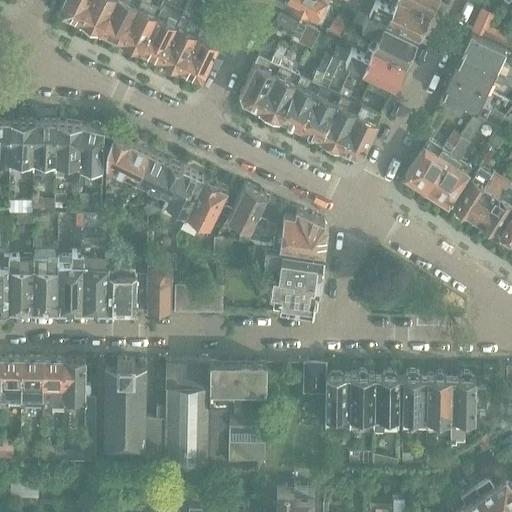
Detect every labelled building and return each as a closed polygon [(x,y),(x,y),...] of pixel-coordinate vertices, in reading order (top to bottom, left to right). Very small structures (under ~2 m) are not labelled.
[(61,12),(79,20),(88,0),(61,0),(59,5),(61,12)] [(100,31),(100,30),(114,0),(88,0),(79,20),(79,21),(100,31)] [(114,0),(100,30),(121,40),(137,6),(125,0),(114,0)] [(140,0),(137,6),(121,40),(121,41),(140,50),(141,49),(157,15),(144,9),(148,0),(140,0)] [(163,0),(157,15),(141,49),(159,57),(178,16),(169,11),(172,4),(170,3),(171,0),(163,0)] [(331,0),(285,0),(284,5),(321,23),(331,0)] [(363,0),(361,6),(418,33),(429,9),(410,0),(393,0),(392,4),(383,0),(363,0)] [(410,0),(429,9),(433,0),(410,0)] [(220,17),(228,22),(233,12),(225,7),(220,17)] [(294,31),(299,21),(280,12),(275,22),(294,31)] [(378,33),(373,44),(405,59),(417,36),(369,13),(363,26),(378,33)] [(480,13),(473,28),(481,32),(482,32),(486,23),(489,17),(480,13)] [(160,59),(179,69),(200,26),(178,16),(159,57),(161,58),(160,59)] [(341,37),(346,27),(330,20),(325,30),(341,37)] [(511,45),(511,35),(486,23),(482,32),(511,45)] [(320,31),(307,25),(302,34),(315,40),(320,31)] [(197,77),(204,74),(222,37),(200,26),(179,69),(180,69),(181,68),(197,77)] [(472,32),(462,52),(511,76),(511,65),(501,61),(507,49),(472,32)] [(272,59),(259,53),(240,91),(243,99),(259,106),(280,63),(288,46),(280,42),(272,59)] [(394,83),(405,59),(373,44),(367,56),(352,49),(350,52),(346,60),(394,83)] [(333,55),(299,125),(320,135),(340,92),(329,86),(342,59),(346,60),(350,52),(337,46),(333,55)] [(300,73),(279,116),(299,125),(333,55),(326,52),(313,80),(300,73)] [(511,76),(462,52),(453,73),(488,89),(493,77),(511,86),(511,76)] [(280,63),(259,106),(279,116),(300,73),(280,63)] [(340,92),(320,135),(340,145),(361,102),(349,96),(352,89),(350,88),(358,71),(351,68),(340,92)] [(453,73),(443,93),(465,104),(477,109),(487,115),(500,121),(505,112),(482,101),(488,89),(453,73)] [(392,87),(372,77),(367,87),(388,97),(392,87)] [(438,103),(438,105),(460,115),(460,113),(465,104),(443,93),(438,103)] [(380,112),(361,102),(340,145),(356,153),(362,150),(363,150),(380,112)] [(461,158),(487,115),(477,109),(462,134),(426,190),(435,195),(436,199),(441,201),(444,201),(447,203),(472,165),(461,158)] [(0,164),(12,165),(12,156),(13,118),(0,117),(0,164)] [(22,165),(35,165),(36,119),(13,118),(12,156),(22,156),(22,165)] [(57,119),(36,119),(35,165),(35,177),(42,178),(42,165),(58,166),(59,120),(57,119)] [(67,168),(81,168),(82,122),(59,120),(58,166),(58,173),(67,173),(67,168)] [(90,124),(82,122),(81,168),(81,171),(104,172),(104,127),(102,127),(100,122),(94,120),(90,124)] [(511,124),(504,120),(499,129),(505,133),(511,124)] [(107,163),(136,177),(149,148),(130,139),(114,131),(107,129),(107,163)] [(416,184),(426,190),(462,134),(455,130),(444,147),(429,137),(411,166),(410,166),(408,169),(408,170),(405,176),(408,178),(408,181),(414,184),(416,184)] [(149,148),(136,177),(169,193),(183,165),(183,164),(169,157),(168,158),(149,148)] [(178,207),(186,211),(204,175),(183,165),(169,193),(167,199),(162,208),(162,209),(174,216),(178,207)] [(463,213),(473,220),(500,178),(480,166),(455,204),(455,208),(457,209),(459,212),(461,214),(463,213)] [(204,174),(204,175),(186,211),(182,219),(206,231),(228,187),(219,182),(219,181),(218,181),(216,176),(211,173),(206,175),(204,174)] [(496,230),(511,204),(511,185),(500,178),(473,220),(484,226),(485,229),(487,230),(491,230),(493,232),(496,230)] [(250,225),(267,191),(244,180),(226,218),(239,225),(241,221),(250,225)] [(281,211),(287,202),(271,194),(262,215),(271,219),(276,210),(281,211)] [(162,208),(167,199),(158,195),(154,204),(162,208)] [(121,208),(125,198),(107,198),(107,207),(121,208)] [(272,244),(324,251),(328,226),(324,219),(296,206),(295,213),(284,211),(282,225),(275,224),(272,244)] [(35,209),(18,209),(17,222),(35,222),(35,209)] [(108,254),(108,243),(108,211),(84,211),(83,224),(81,228),(81,250),(83,250),(82,308),(107,308),(108,261),(108,254)] [(511,211),(499,232),(500,238),(506,242),(511,241),(511,211)] [(249,240),(252,234),(244,230),(239,239),(249,240)] [(215,254),(224,254),(225,238),(215,237),(215,254)] [(279,260),(277,272),(321,278),(324,255),(266,247),(267,243),(254,241),(252,255),(265,257),(265,258),(279,260)] [(59,254),(58,307),(82,308),(83,250),(81,250),(73,250),(73,254),(59,254)] [(2,260),(0,260),(0,306),(9,307),(10,253),(2,253),(2,260)] [(10,253),(9,307),(34,307),(34,264),(18,264),(18,253),(10,253)] [(34,264),(34,307),(58,307),(59,254),(58,254),(58,253),(34,253),(34,264)] [(135,308),(136,270),(113,270),(114,261),(108,261),(107,308),(135,308)] [(147,261),(147,271),(147,308),(171,308),(171,261),(147,261)] [(240,276),(241,267),(229,265),(228,274),(240,276)] [(136,270),(135,308),(147,308),(147,271),(136,270)] [(274,305),(312,311),(317,307),(318,299),(314,295),(315,291),(319,291),(321,278),(277,272),(273,271),(271,284),(267,283),(266,288),(271,289),(276,290),(274,305)] [(186,308),(186,283),(175,283),(175,308),(186,308)] [(197,283),(186,283),(186,308),(197,308),(197,283)] [(197,283),(197,308),(208,308),(208,283),(197,283)] [(219,283),(208,283),(208,308),(218,308),(219,283)] [(21,404),(22,355),(1,355),(0,404),(21,404)] [(43,400),(43,356),(22,355),(21,404),(21,412),(31,412),(31,399),(43,400)] [(64,408),(64,356),(43,356),(43,400),(43,417),(51,417),(51,407),(64,408)] [(86,356),(64,356),(64,408),(96,408),(96,398),(85,398),(86,395),(89,395),(91,392),(91,387),(89,385),(86,385),(86,356)] [(146,364),(135,364),(135,357),(118,356),(118,364),(106,364),(106,373),(105,373),(105,374),(106,374),(106,388),(105,388),(105,389),(106,389),(106,402),(105,402),(105,404),(105,417),(104,417),(104,418),(105,418),(105,433),(104,433),(104,435),(105,435),(104,450),(107,450),(107,462),(144,463),(145,443),(145,405),(146,405),(146,403),(145,403),(146,390),(147,390),(147,389),(146,388),(146,376),(147,376),(147,374),(146,374),(146,364)] [(208,463),(210,358),(166,357),(165,431),(157,431),(156,443),(145,443),(144,463),(191,463),(191,472),(208,472),(208,463)] [(233,458),(258,459),(265,459),(266,359),(210,358),(208,463),(233,458)] [(326,371),(326,360),(304,359),(304,388),(325,388),(326,371)] [(325,421),(350,422),(351,372),(343,372),(340,368),(332,368),(328,371),(326,371),(325,388),(325,421)] [(374,422),(375,373),(375,372),(367,372),(365,368),(361,368),(358,372),(351,372),(350,422),(374,422)] [(382,373),(375,373),(374,422),(374,430),(383,430),(384,422),(398,423),(399,373),(397,373),(393,369),(386,369),(382,373)] [(402,373),(401,423),(427,423),(428,373),(420,373),(417,369),(409,369),(405,373),(402,373)] [(450,423),(451,374),(451,373),(444,373),(441,370),(438,370),(435,373),(428,373),(427,423),(450,423)] [(459,374),(451,374),(450,423),(450,452),(464,442),(465,417),(474,417),(474,403),(485,403),(486,382),(476,382),(476,374),(474,374),(470,370),(462,370),(459,373),(459,374)] [(491,439),(485,430),(475,437),(481,446),(491,439)] [(342,460),(350,460),(357,460),(357,444),(343,444),(342,460)] [(426,460),(436,460),(436,451),(426,451),(426,460)] [(85,462),(85,453),(63,453),(63,461),(85,462)] [(442,457),(428,466),(443,467),(444,472),(449,468),(442,457)] [(258,477),(264,477),(271,478),(272,467),(265,467),(265,459),(258,459),(258,477)] [(488,474),(474,483),(493,511),(511,511),(511,485),(510,484),(511,479),(509,476),(505,476),(503,473),(492,480),(488,474)] [(148,481),(147,506),(164,506),(164,481),(148,481)] [(277,487),(276,511),(313,511),(314,483),(294,482),(294,487),(277,487)] [(493,511),(474,483),(461,492),(465,499),(455,506),(457,509),(456,511),(493,511)]
